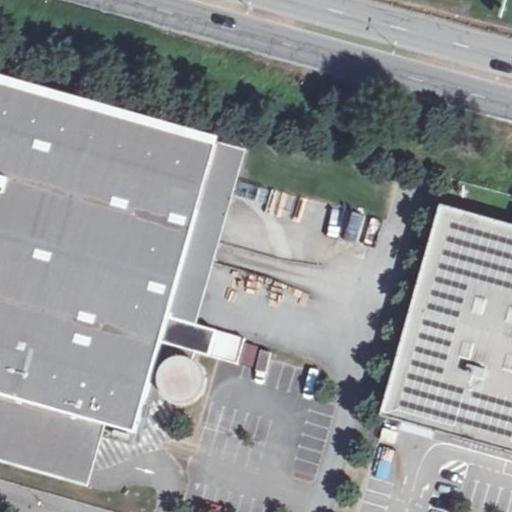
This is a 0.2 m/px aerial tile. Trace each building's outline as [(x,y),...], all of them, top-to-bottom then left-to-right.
[(220,143),(0,80),(0,394),(107,426),(137,433),(142,417),(145,408),(170,317),(220,143)] [(248,151),(220,143),(170,317),(198,326),(240,180),(248,151)] [(511,222),(444,204),(384,412),(511,448),(511,222)] [(247,340),(218,331),(210,357),(239,365),(242,356),(247,340)] [(196,352),(183,349),(180,358),(177,358),(174,359),(171,361),(168,362),(165,366),(162,371),(161,374),(159,379),(160,382),(160,385),(161,388),(163,392),(166,396),(170,399),(171,401),(177,403),(185,403),(193,401),(198,398),(201,394),(204,389),(205,382),(205,376),(203,370),(199,365),(195,362),(193,360),(196,352)] [(107,426),(0,394),(0,461),(90,487),(96,465),(107,426)] [(152,410),(145,408),(142,417),(149,420),(152,410)]
